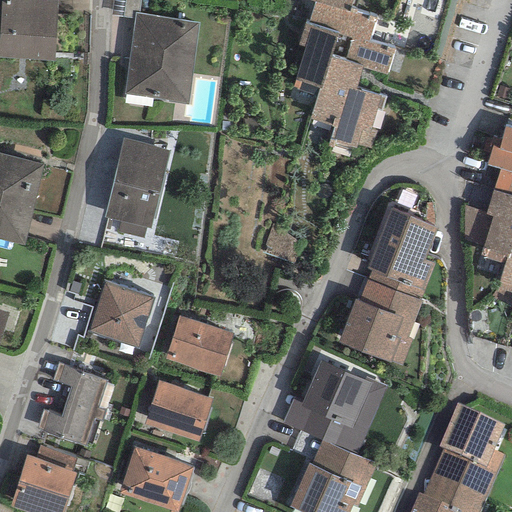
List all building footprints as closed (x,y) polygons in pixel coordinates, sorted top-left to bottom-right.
[(57,0),(1,0),(0,18),(0,57),(54,60),(57,0)] [(140,0),(112,0),(110,16),(134,19),(135,13),(138,14),(140,0)] [(309,0),(315,2),(309,20),(306,18),(298,44),(304,46),(292,87),(317,95),(309,120),(333,127),(327,145),(356,154),(358,145),(370,149),(385,97),(356,88),(362,67),(387,75),(395,49),(368,41),(375,19),(349,11),(352,0),(309,0)] [(138,14),(135,13),(134,19),(123,95),(187,104),(199,22),(138,14)] [(511,128),(504,126),(499,149),(492,146),(487,165),(499,169),(486,212),(462,205),(462,242),(482,247),(479,255),(505,264),(499,283),(511,286),(511,128)] [(170,150),(123,139),(103,217),(120,221),(117,232),(143,239),(146,228),(150,229),(170,150)] [(43,164),(0,153),(0,239),(23,245),(43,164)] [(436,228),(389,209),(366,269),(371,270),(367,279),(420,299),(433,266),(422,262),(436,228)] [(420,299),(367,279),(359,301),(354,299),(337,343),(401,367),(412,339),(407,337),(422,300),(420,299)] [(153,298),(104,282),(88,331),(137,347),(153,298)] [(0,341),(9,313),(0,310),(0,341)] [(178,316),(165,359),(218,376),(232,333),(178,316)] [(363,380),(319,361),(301,403),(292,399),(282,423),(321,440),(356,455),(386,386),(365,377),(363,380)] [(106,380),(57,363),(51,380),(70,386),(64,404),(102,417),(104,411),(96,408),(106,380)] [(158,381),(144,424),(198,442),(213,399),(158,381)] [(102,417),(64,404),(60,417),(42,411),(36,429),(84,445),(93,418),(101,420),(102,417)] [(504,425),(456,404),(438,445),(444,448),(496,471),(504,455),(493,450),(504,425)] [(356,455),(321,440),(310,465),(360,487),(352,505),(356,507),(375,464),(356,455)] [(39,445),(34,458),(71,472),(76,459),(39,445)] [(177,511),(192,466),(134,447),(118,493),(175,511),(177,511)] [(479,511),(496,471),(444,448),(423,495),(462,511),(479,511)] [(34,458),(25,456),(9,506),(25,511),(62,511),(76,473),(71,472),(34,458)] [(310,465),(307,464),(288,506),(301,511),(349,511),(352,505),(360,487),(310,465)] [(462,511),(423,495),(417,493),(409,511),(462,511)]
